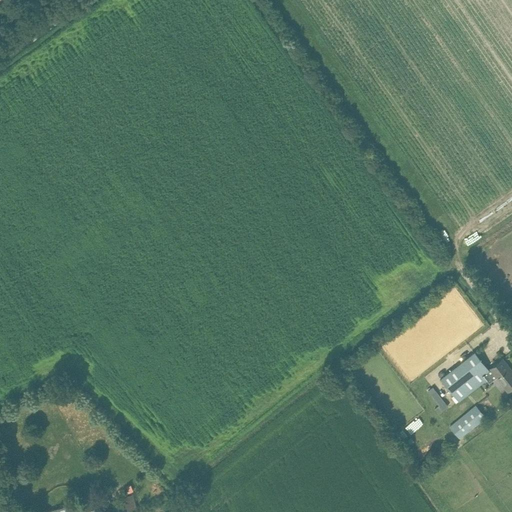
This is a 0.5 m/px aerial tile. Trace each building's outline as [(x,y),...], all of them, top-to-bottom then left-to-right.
[(475,352),(441,378),(459,401),(487,379),(493,374),(489,369),(475,352)] [(511,370),(503,358),(490,368),(505,386),(497,393),(504,402),(511,395),(511,387),(511,388),(511,387),(511,370)] [(437,385),(430,389),(439,405),(436,407),(439,413),(449,407),(437,385)] [(450,426),(459,438),(486,416),(476,404),(450,426)] [(70,504),(72,511),(97,511),(97,509),(112,504),(108,493),(93,497),(94,498),(70,504)]
